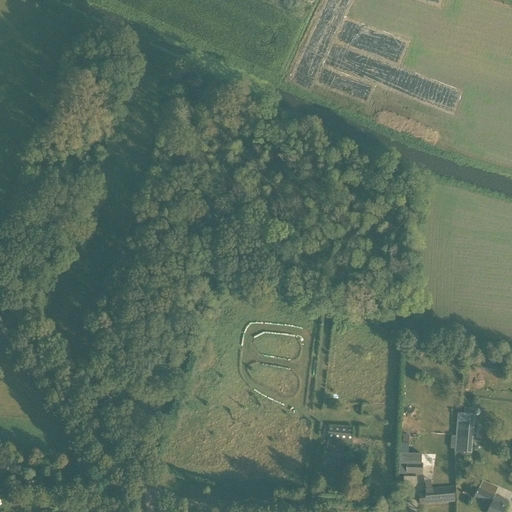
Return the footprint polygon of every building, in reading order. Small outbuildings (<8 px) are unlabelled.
[(483,361),(482,369),(495,372),(497,364),(483,361)] [(457,413),(456,430),(455,436),(456,436),(455,451),(470,453),(474,415),(457,413)] [(351,445),(353,427),(329,425),(327,443),(351,445)] [(344,457),(345,447),(345,446),(327,444),(325,459),(338,460),(344,460),(344,457)] [(400,454),(399,475),(406,475),(407,456),(407,454),(400,454)] [(406,475),(423,475),(422,456),(407,456),(406,475)] [(419,504),(426,503),(426,504),(454,502),(453,488),(425,490),(425,495),(419,496),(419,504)] [(504,511),(507,508),(506,507),(492,501),(495,496),(495,495),(478,488),(473,499),(490,507),(487,511),(504,511)]
